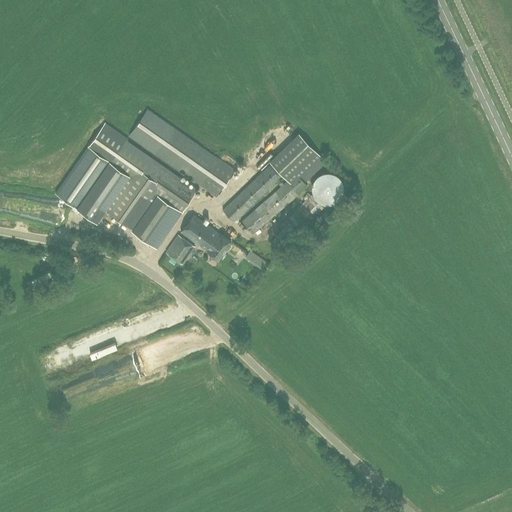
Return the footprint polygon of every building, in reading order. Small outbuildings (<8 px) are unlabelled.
[(216,196),(235,169),(148,107),(129,135),(216,196)] [(127,137),(105,122),(89,145),(88,144),(55,193),(97,222),(106,209),(136,231),(135,232),(156,248),(178,216),(197,189),(127,140),(128,138),(127,137)] [(253,234),(308,186),(305,183),(327,162),(299,132),(269,161),(288,180),(241,221),(253,234)] [(269,164),(223,209),(234,221),(269,188),(281,176),(269,164)] [(324,203),(329,202),(335,200),(339,197),(342,192),(342,189),(342,184),(340,178),(337,174),(333,172),(328,171),(322,171),(318,173),(314,177),(312,180),(311,184),(311,188),(312,193),(315,198),(319,201),(324,203)] [(324,207),(311,194),(292,213),(279,227),(282,231),(272,240),(282,250),(294,238),(324,207)] [(219,260),(232,242),(193,213),(180,232),(206,251),(207,250),(219,260)] [(182,264),(195,246),(178,234),(166,253),(182,264)] [(170,352),(196,343),(193,335),(167,343),(170,352)]
